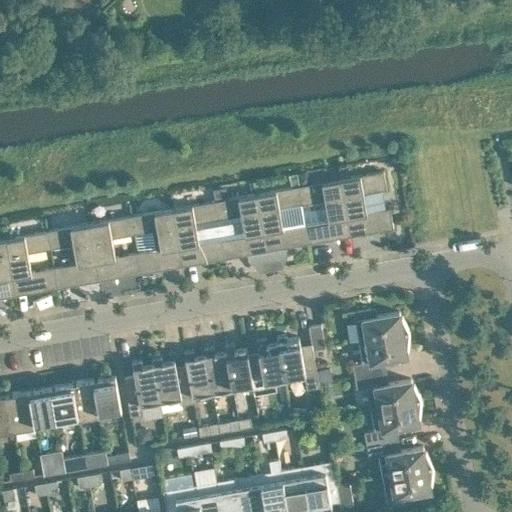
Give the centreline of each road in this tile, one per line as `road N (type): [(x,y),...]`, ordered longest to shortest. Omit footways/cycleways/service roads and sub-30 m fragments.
road 1 (residential): [(0,335),(432,263)]
road 2 (residential): [(432,263),(475,511)]
